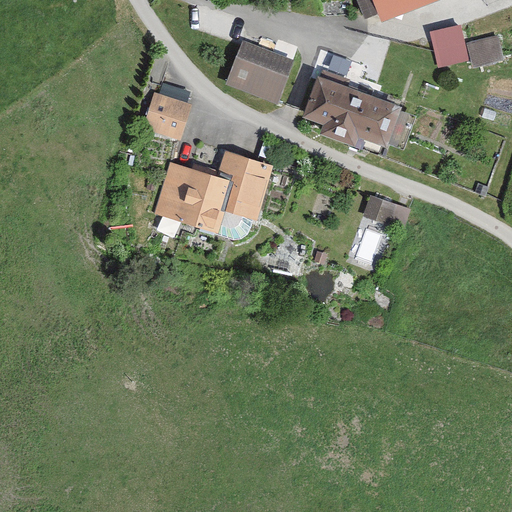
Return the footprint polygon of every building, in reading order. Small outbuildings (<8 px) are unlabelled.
[(374,0),(382,19),(431,0),(374,0)] [(463,63),(455,30),(453,30),(451,23),(437,26),(438,32),(426,35),(433,69),(463,63)] [(498,61),(492,39),(464,46),(469,68),(498,61)] [(293,58),(244,40),(228,82),(277,101),(293,58)] [(390,86),(406,45),(394,41),(378,81),(390,86)] [(388,152),(402,110),(309,80),(296,120),(318,128),(315,137),(346,147),(349,139),(388,152)] [(179,143),(190,107),(153,96),(143,133),(179,143)] [(254,224),(270,168),(222,154),(215,180),(168,166),(152,220),(212,237),(219,214),(254,224)] [(408,210),(368,198),(362,218),(402,230),(408,210)] [(325,257),(315,255),(312,264),(322,267),(325,257)]
